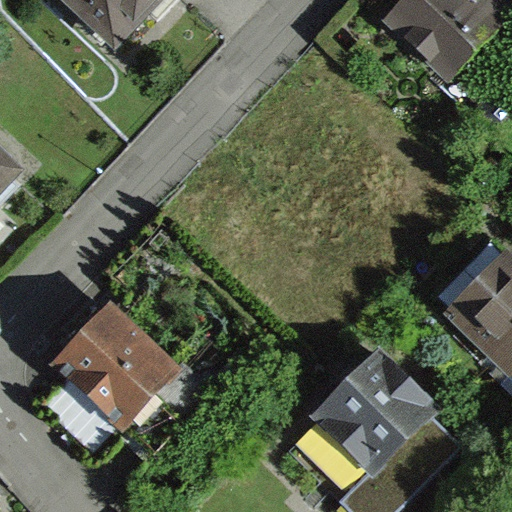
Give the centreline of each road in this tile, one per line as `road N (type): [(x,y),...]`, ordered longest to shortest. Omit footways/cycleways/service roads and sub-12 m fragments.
road 1 (residential): [(307,0),(0,332)]
road 2 (residential): [(91,511),(0,408)]
